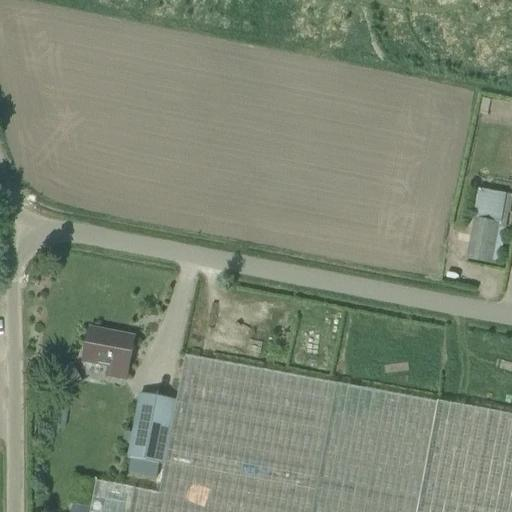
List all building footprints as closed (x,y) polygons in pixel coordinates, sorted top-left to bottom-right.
[(491,265),(499,225),(505,195),(481,190),(467,260),(491,265)] [(127,380),(135,339),(90,330),(84,363),(110,367),(108,377),(127,380)] [(130,474),(142,477),(156,479),(159,466),(165,467),(159,494),(97,483),(91,511),(511,511),(511,417),(362,390),(362,389),(350,387),(349,387),(211,362),(211,361),(199,359),(186,357),(177,402),(141,395),(134,434),(131,447),(129,460),(133,461),(130,474)] [(47,378),(57,397),(82,383),(72,365),(47,378)] [(131,447),(134,434),(125,433),(122,445),(131,447)]
